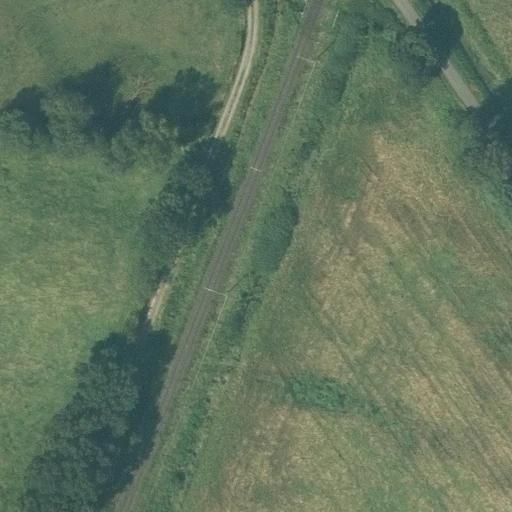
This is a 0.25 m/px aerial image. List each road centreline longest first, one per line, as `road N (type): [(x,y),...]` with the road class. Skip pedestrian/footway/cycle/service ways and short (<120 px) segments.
road 1 (track): [(73,511),(249,49),(251,0)]
road 2 (residential): [(511,162),(399,0)]
